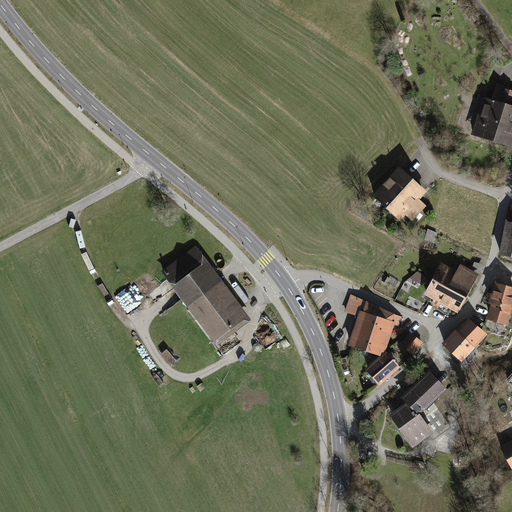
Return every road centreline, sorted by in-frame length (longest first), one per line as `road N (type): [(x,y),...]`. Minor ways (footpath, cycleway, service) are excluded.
road 1 (secondary): [(0,4),(80,94),(152,156)]
road 2 (secondary): [(152,156),(232,223),(287,286)]
road 3 (unclassified): [(0,247),(117,185),(152,156)]
road 4 (residential): [(287,286),(327,278),(442,330)]
road 5 (residential): [(442,330),(469,307),(490,263),(507,192)]
road 6 (secondary): [(287,286),(320,350),(338,419)]
road 7 (residential): [(338,419),(360,412),(404,375),(442,330)]
